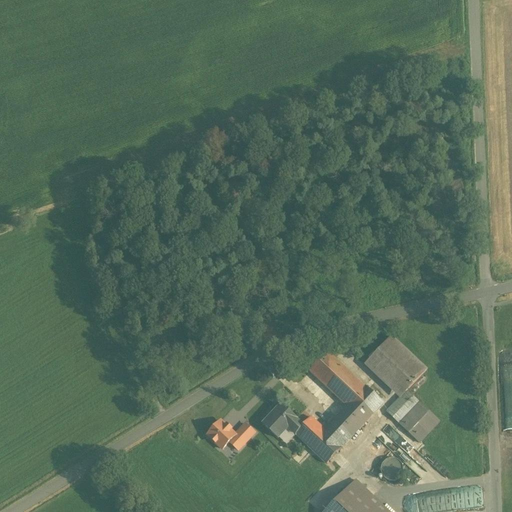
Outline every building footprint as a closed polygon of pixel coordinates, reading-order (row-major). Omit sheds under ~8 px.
[(427,371),(392,338),(371,360),(405,393),(406,393),(407,392),(422,376),(427,371)] [(311,418),(303,426),(295,435),(312,451),(327,465),(384,405),(365,387),(364,388),(328,353),(310,372),(347,406),(324,430),(311,418)] [(411,396),(407,392),(406,393),(405,393),(386,413),(419,444),(421,442),(439,422),(411,396)] [(295,435),(303,426),(282,405),(263,425),(278,439),(288,428),(295,435)] [(226,427),(221,422),(208,436),(222,450),(229,443),(236,436),(235,436),(231,431),(232,430),(227,426),(226,427)] [(378,436),(406,466),(414,458),(394,437),(398,433),(390,424),(378,436)] [(245,425),(235,436),(236,436),(229,443),(238,451),(254,435),(254,433),(245,425)] [(387,461),(384,463),(382,467),(381,471),(382,475),(385,478),(388,481),(392,482),(396,481),(400,479),(402,476),(404,472),(403,468),(402,464),(399,461),(395,460),(391,459),(387,461)] [(356,481),(327,511),(380,511),(377,509),(381,505),(356,481)]
